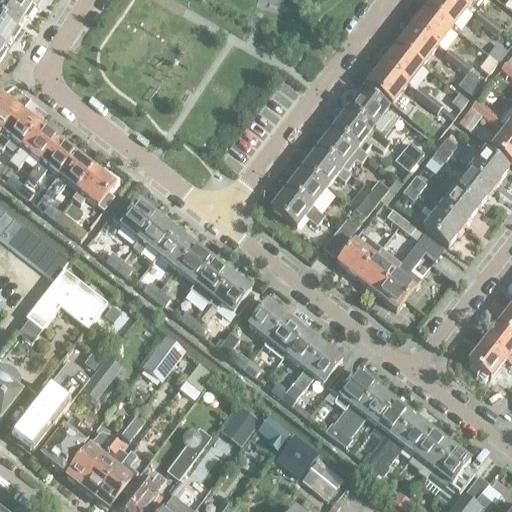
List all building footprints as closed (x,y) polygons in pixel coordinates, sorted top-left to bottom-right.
[(0,0),(0,18),(17,30),(17,29),(22,22),(27,21),(35,10),(32,8),(19,0),(0,0)] [(451,31),(466,12),(450,0),(435,0),(427,12),(451,31)] [(450,0),(466,12),(475,0),(450,0)] [(437,50),(451,31),(427,12),(412,31),(437,50)] [(484,33),(490,24),(478,15),(472,24),(484,33)] [(0,47),(4,50),(9,43),(13,42),(21,31),(17,29),(17,30),(0,18),(0,47)] [(490,24),(484,33),(496,42),(502,34),(490,24)] [(412,31),(397,50),(422,70),(437,50),(412,31)] [(507,54),(495,45),(487,57),(498,66),(507,54)] [(407,89),(422,70),(397,50),(382,70),(407,89)] [(454,71),(460,63),(448,53),(442,62),(454,71)] [(466,80),(472,72),(460,63),(454,71),(466,80)] [(511,82),(511,81),(511,69),(506,65),(500,73),(511,82)] [(391,109),(407,89),(382,70),(367,89),(391,109)] [(463,87),(474,95),(482,83),(471,75),(463,87)] [(424,109),(431,101),(419,91),(412,100),(424,109)] [(363,94),(347,114),(384,142),(399,122),(388,113),(363,94)] [(1,97),(0,98),(0,132),(3,135),(4,135),(21,113),(1,97)] [(436,118),(442,110),(431,101),(424,109),(436,118)] [(477,103),(470,111),(482,120),(488,112),(477,103)] [(482,120),(470,111),(458,126),(471,135),(482,120)] [(488,112),(482,120),(494,129),(500,122),(488,112)] [(12,142),(21,149),(22,150),(40,127),(21,113),(4,135),(3,135),(0,138),(0,153),(2,155),(12,142)] [(347,114),(332,133),(364,158),(365,157),(372,148),(383,156),(390,146),(384,142),(347,114)] [(30,156),(40,163),(41,164),(59,142),(40,127),(22,150),(21,149),(8,165),(17,172),(30,156)] [(511,137),(505,132),(490,152),(511,169),(511,168),(511,137)] [(317,153),(346,176),(354,165),(360,169),(367,159),(365,157),(364,158),(332,133),(317,153)] [(49,170),(59,178),(60,179),(78,157),(59,142),(41,164),(40,163),(27,180),(36,187),(49,170)] [(439,150),(450,159),(456,151),(445,142),(439,150)] [(401,156),(416,167),(423,158),(409,146),(401,156)] [(450,159),(439,150),(432,159),(443,168),(450,159)] [(301,172),(326,192),(336,180),(345,186),(350,179),(346,176),(317,153),(301,172)] [(468,173),(493,192),(508,173),(484,153),(468,173)] [(416,167),(401,156),(394,165),(408,177),(416,167)] [(79,194),(97,172),(78,157),(60,179),(59,178),(46,195),(55,202),(68,185),(79,194)] [(97,172),(79,194),(98,209),(103,214),(114,200),(108,196),(116,186),(97,172)] [(326,192),(301,172),(286,192),(311,211),(326,192)] [(493,192),(468,173),(453,192),(478,211),(493,192)] [(16,196),(23,188),(11,178),(4,186),(16,196)] [(409,188),(419,196),(426,188),(415,180),(409,188)] [(378,184),(370,195),(380,203),(389,192),(378,184)] [(23,188),(16,196),(28,205),(34,197),(23,188)] [(419,196),(409,188),(401,197),(412,206),(419,196)] [(324,221),(311,211),(286,192),(271,212),(296,232),(304,221),(316,230),(324,221)] [(478,211),(453,192),(439,211),(463,231),(478,211)] [(365,223),(379,205),(380,203),(370,195),(354,215),(365,223)] [(121,229),(139,242),(140,243),(159,220),(140,205),(134,212),(125,205),(112,222),(121,229)] [(54,225),(60,217),(48,208),(42,216),(54,225)] [(463,231),(439,211),(423,231),(448,250),(463,231)] [(0,223),(0,238),(1,240),(17,221),(8,214),(0,223)] [(398,231),(404,224),(391,214),(386,222),(398,231)] [(60,217),(54,225),(65,234),(72,226),(60,217)] [(159,258),(177,234),(159,220),(140,243),(139,242),(131,252),(140,258),(147,249),(159,258)] [(1,240),(10,247),(25,228),(17,221),(1,240)] [(338,232),(349,241),(358,231),(347,222),(338,232)] [(404,224),(398,231),(409,240),(415,232),(404,224)] [(10,247),(19,254),(34,235),(25,228),(10,247)] [(349,241),(338,232),(322,252),(332,261),(349,241)] [(177,272),(196,249),(177,234),(159,258),(177,272)] [(19,254),(28,261),(43,243),(34,235),(19,254)] [(336,268),(356,284),(381,252),(361,236),(336,268)] [(396,315),(414,292),(421,283),(411,276),(422,261),(425,257),(435,265),(444,255),(423,239),(415,249),(416,250),(402,268),(401,268),(376,299),(396,315)] [(28,261),(37,269),(52,250),(43,243),(28,261)] [(196,249),(177,272),(196,287),(214,263),(196,249)] [(37,269),(46,276),(61,257),(52,250),(37,269)] [(356,284),(376,299),(401,268),(381,252),(356,284)] [(116,275),(123,265),(112,256),(104,266),(116,275)] [(46,276),(55,283),(70,264),(61,257),(46,276)] [(209,308),(210,307),(233,278),(214,263),(196,287),(190,294),(208,308),(209,309),(209,308)] [(123,265),(116,275),(126,283),(134,273),(123,265)] [(92,330),(97,324),(96,322),(108,306),(110,307),(112,305),(68,270),(30,318),(46,331),(64,308),(92,330)] [(233,278),(210,307),(218,312),(222,307),(237,319),(253,298),(249,295),(251,292),(233,278)] [(153,304),(161,294),(150,286),(143,295),(153,304)] [(161,294),(153,304),(163,312),(171,302),(161,294)] [(248,329),(267,343),(268,344),(286,320),(267,305),(248,329)] [(122,316),(110,307),(108,306),(96,322),(97,324),(109,333),(122,316)] [(208,331),(204,328),(216,313),(209,308),(209,309),(208,308),(197,322),(198,323),(190,333),(200,340),(201,339),(205,343),(210,337),(206,333),(208,331)] [(511,308),(498,327),(511,337),(511,308)] [(187,314),(179,324),(190,333),(198,323),(197,322),(187,314)] [(305,334),(286,320),(268,344),(267,343),(263,349),(282,363),(286,358),(287,358),(305,334)] [(511,337),(498,327),(483,345),(506,363),(511,354),(511,337)] [(324,349),(305,334),(287,358),(304,372),(305,373),(324,349)] [(216,353),(226,360),(239,343),(229,336),(216,353)] [(160,381),(180,354),(163,341),(144,368),(160,381)] [(490,382),(506,363),(483,345),(468,365),(490,382)] [(342,363),(324,349),(305,373),(304,372),(288,393),(289,394),(281,404),(291,411),(315,380),(328,390),(344,369),(339,366),(342,363)] [(233,367),(244,375),(251,365),(241,357),(233,367)] [(107,360),(107,361),(88,386),(101,396),(120,370),(107,360)] [(254,383),(255,382),(262,373),(251,365),(244,375),(254,383)] [(21,405),(18,403),(29,390),(22,384),(20,379),(17,375),(15,372),(12,370),(8,368),(4,368),(0,367),(0,427),(4,427),(21,405)] [(179,393),(194,405),(213,381),(198,369),(179,393)] [(47,391),(37,404),(11,437),(33,454),(69,408),(89,384),(77,374),(58,399),(47,391)] [(358,376),(353,382),(345,376),(331,393),(339,399),(335,405),(345,412),(332,429),(331,427),(324,436),(335,445),(377,391),(358,376)] [(270,395),(281,404),(289,394),(288,393),(277,385),(270,395)] [(396,406),(377,391),(335,445),(345,453),(352,444),(350,442),(367,421),(377,430),(396,406)] [(372,474),(414,420),(396,406),(377,430),(371,437),(380,444),(369,458),(368,457),(361,465),(372,474)] [(211,477),(253,422),(237,410),(195,465),(211,477)] [(129,446),(144,427),(135,420),(120,439),(129,446)] [(414,458),(432,434),(414,420),(372,474),(382,482),(389,473),(387,471),(404,450),(414,458)] [(60,473),(62,474),(88,440),(76,431),(79,426),(72,421),(42,459),(50,465),(50,469),(56,474),(60,473)] [(277,455),(290,438),(269,421),(258,436),(270,445),(267,448),(277,455)] [(177,486),(195,464),(211,442),(199,432),(196,436),(193,435),(188,436),(184,438),(183,443),(184,448),(185,451),(165,477),(177,486)] [(432,434),(414,458),(408,466),(419,475),(417,477),(425,483),(452,449),(432,434)] [(81,489),(116,444),(110,439),(102,437),(99,438),(94,445),(91,446),(67,477),(81,489)] [(117,473),(127,461),(119,454),(123,449),(116,444),(81,489),(96,500),(117,473)] [(438,502),(448,510),(473,479),(464,472),(471,464),(452,449),(425,483),(442,496),(438,502)] [(293,458),(310,471),(311,472),(317,464),(300,450),(293,458)] [(117,473),(96,500),(111,511),(138,477),(129,470),(137,460),(131,456),(127,461),(117,473)] [(327,505),(343,485),(317,464),(311,472),(310,471),(300,484),(327,505)] [(115,511),(145,511),(166,486),(157,479),(148,490),(137,481),(114,511),(115,511)] [(478,480),(463,499),(479,511),(496,511),(480,499),(489,488),(478,480)] [(184,491),(177,486),(174,491),(181,496),(184,491)] [(401,511),(405,511),(411,505),(398,495),(392,504),(401,511)] [(479,511),(463,499),(452,511),(479,511)] [(172,511),(179,504),(173,500),(163,511),(172,511)]
